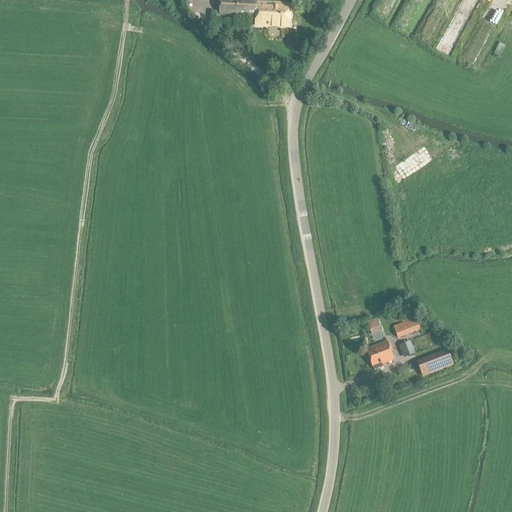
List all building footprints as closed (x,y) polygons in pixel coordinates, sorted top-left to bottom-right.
[(255,16),(256,0),(220,0),(218,14),(255,16)] [(289,27),(290,6),(258,4),(256,13),(255,25),(289,27)] [(409,139),(390,150),(398,163),(393,165),(402,178),(422,166),(420,163),(430,158),(424,148),(418,152),(409,139)] [(457,146),(455,151),(478,156),(479,152),(457,146)] [(398,339),(421,330),(415,315),(402,319),(404,322),(393,326),(398,339)] [(375,323),(366,325),(368,335),(378,332),(375,323)] [(404,358),(416,353),(410,340),(398,345),(404,358)] [(374,371),(383,368),(382,365),(394,360),(388,343),(366,351),(372,369),(373,368),(374,371)] [(447,353),(418,364),(424,378),(452,368),(452,367),(447,353)]
